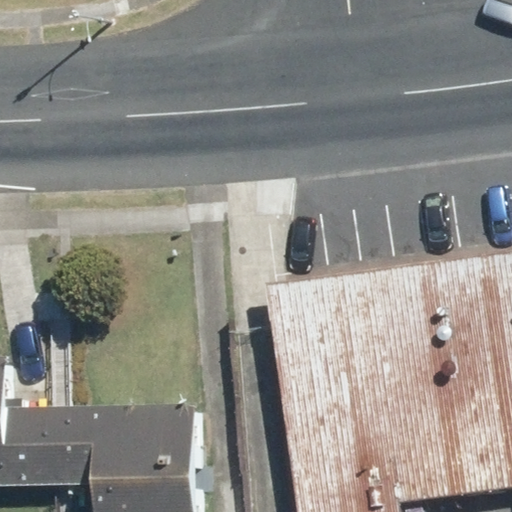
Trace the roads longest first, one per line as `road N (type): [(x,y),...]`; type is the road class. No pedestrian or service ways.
road 1 (tertiary): [(352,97),(217,113),(0,119)]
road 2 (tertiary): [(511,77),(352,97)]
